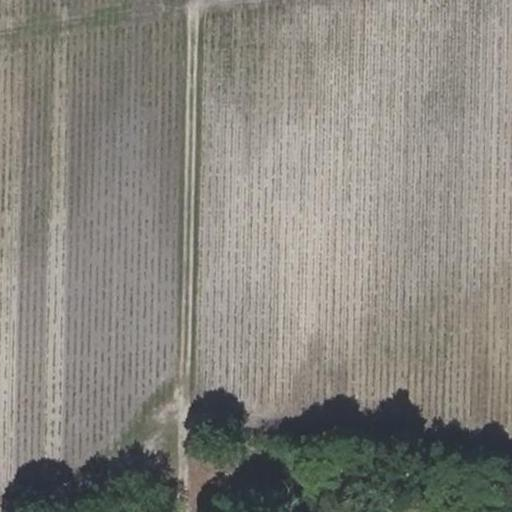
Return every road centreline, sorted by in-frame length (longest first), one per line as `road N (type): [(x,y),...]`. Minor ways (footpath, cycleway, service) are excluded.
road 1 (track): [(0,507),(103,477),(183,476),(192,0)]
road 2 (track): [(511,434),(183,419)]
road 3 (track): [(0,33),(219,0)]
